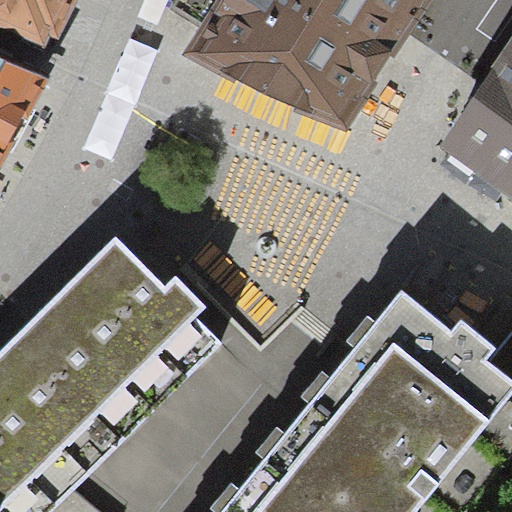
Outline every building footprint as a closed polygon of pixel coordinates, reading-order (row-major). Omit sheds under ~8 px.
[(80,0),(0,0),(0,34),(49,61),(80,0)] [(201,0),(185,40),(225,59),(352,121),(383,79),(438,0),(201,0)] [(0,155),(44,80),(0,59),(0,155)] [(511,62),(451,158),(511,200),(511,62)] [(0,363),(0,505),(9,511),(51,511),(224,342),(200,318),(207,312),(179,283),(168,294),(120,245),(0,363)] [(409,302),(233,511),(466,511),(511,458),(511,326),(489,349),(470,333),(458,345),(409,302)]
